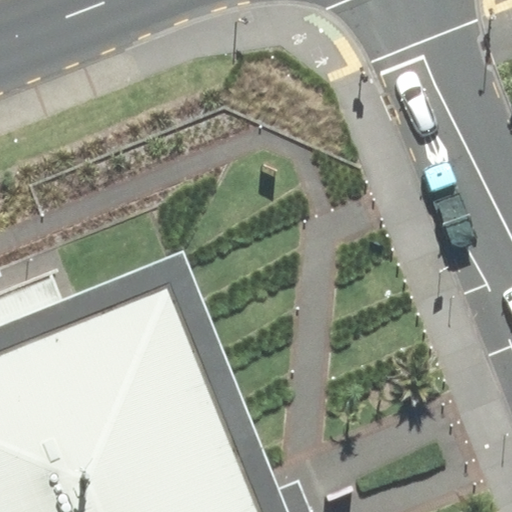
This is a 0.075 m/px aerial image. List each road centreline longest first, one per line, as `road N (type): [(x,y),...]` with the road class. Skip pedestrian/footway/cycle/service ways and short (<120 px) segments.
road 1 (residential): [(411,0),(511,229)]
road 2 (primary): [(120,0),(0,44)]
